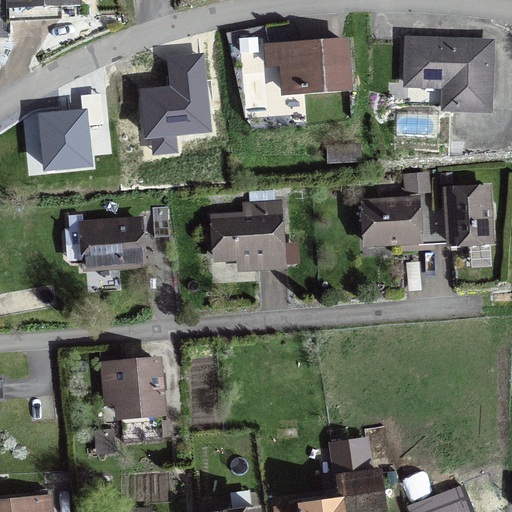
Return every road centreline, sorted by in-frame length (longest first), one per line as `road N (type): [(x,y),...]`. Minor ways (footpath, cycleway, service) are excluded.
road 1 (residential): [(0,350),(479,311)]
road 2 (residential): [(0,104),(117,42),(202,16),(353,0)]
